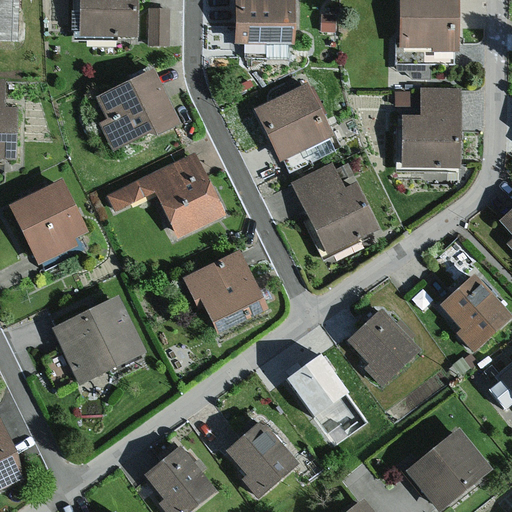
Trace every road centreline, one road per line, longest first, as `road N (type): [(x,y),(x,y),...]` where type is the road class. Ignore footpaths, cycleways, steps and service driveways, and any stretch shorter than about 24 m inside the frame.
road 1 (residential): [(308,318),(451,218),(486,184),(494,159),(496,0)]
road 2 (residential): [(193,0),(201,98),(308,318)]
road 3 (residential): [(67,492),(308,318)]
road 4 (residential): [(0,354),(67,492)]
